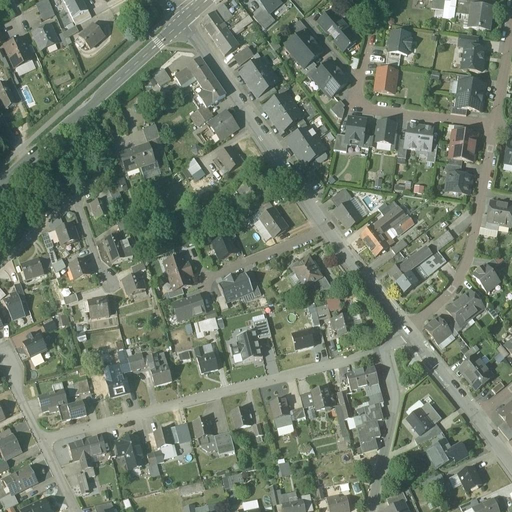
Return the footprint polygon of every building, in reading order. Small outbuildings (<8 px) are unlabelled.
[(46,0),(35,6),(44,22),(54,16),(47,0),(46,0)] [(61,0),(72,21),(88,13),(81,0),(61,0)] [(277,0),(253,0),(263,10),(267,15),(268,15),(281,4),(277,0)] [(435,11),(443,13),(444,3),(444,0),(432,0),(431,11),(435,11)] [(453,21),(454,15),(456,2),(456,0),(450,0),(450,4),(444,3),(443,13),(442,20),(442,21),(453,23),(453,21)] [(490,11),(492,11),(494,2),(491,0),(472,0),(472,4),(473,5),(472,8),(490,11)] [(464,3),(456,2),(454,15),(470,18),(471,18),(472,8),(473,5),(472,4),(464,3)] [(233,20),(222,7),(214,14),(223,27),(233,20)] [(342,13),(345,17),(352,12),(348,7),(342,13)] [(468,31),(488,33),(490,20),(489,20),(490,11),(472,8),(471,18),(470,18),(468,31)] [(263,10),(252,19),(264,32),(275,23),(268,15),(267,15),(263,10)] [(434,18),(442,20),(443,13),(435,11),(434,18)] [(91,19),(88,13),(72,21),(75,27),(91,19)] [(329,35),(332,38),(344,27),(332,13),(318,24),(328,36),(329,35)] [(201,25),(213,42),(227,33),(223,27),(214,14),(201,25)] [(462,30),(468,31),(470,18),(454,15),(453,21),(463,22),(462,30)] [(223,27),(227,33),(236,26),(240,23),(236,17),(233,20),(223,27)] [(248,17),(240,23),(236,26),(239,29),(240,28),(241,30),(252,22),(248,17)] [(305,33),(307,32),(299,22),(292,29),(300,38),(305,33)] [(66,32),(74,28),(72,24),(64,28),(66,32)] [(231,38),(240,31),(239,29),(236,26),(227,33),(231,38)] [(84,48),(88,52),(103,39),(92,27),(77,40),(84,48)] [(357,42),(344,27),(332,38),(335,41),(334,42),(343,53),(357,42)] [(33,36),(41,53),(58,45),(50,28),(33,36)] [(62,35),(65,41),(78,34),(74,28),(66,32),(62,35)] [(231,38),(227,33),(213,42),(224,58),(238,48),(231,38)] [(286,49),(295,59),(313,44),(305,33),(300,38),(286,49)] [(400,56),(407,57),(407,52),(410,52),(411,42),(409,42),(410,37),(392,34),(388,55),(400,56)] [(65,41),(62,35),(59,37),(64,49),(67,47),(65,41)] [(465,49),(476,50),(477,39),(460,37),(458,48),(465,49)] [(80,52),(84,48),(77,40),(73,44),(80,52)] [(5,49),(15,70),(32,62),(22,41),(5,49)] [(270,47),(275,53),(280,49),(276,43),(270,47)] [(322,54),(313,44),(295,59),(304,70),(312,63),(322,54)] [(233,58),(240,68),(252,58),(246,49),(233,58)] [(468,72),(481,74),(484,51),(476,50),(465,49),(463,64),(461,66),(460,69),(463,73),(466,73),(468,72)] [(386,66),(399,68),(400,56),(388,55),(387,55),(386,66)] [(5,59),(0,61),(6,72),(10,70),(5,59)] [(350,67),(352,71),(355,71),(358,62),(352,60),(350,67)] [(193,78),(197,84),(210,75),(200,61),(187,69),(193,78)] [(241,76),(249,87),(270,73),(262,61),(241,76)] [(36,71),(32,62),(15,70),(19,79),(36,71)] [(312,63),(304,70),(300,73),(305,78),(306,77),(315,69),(316,68),(312,63)] [(321,89),(321,90),(339,74),(331,64),(319,74),(312,79),(315,83),(321,89)] [(396,75),(397,75),(398,68),(380,66),(379,72),(396,74),(396,75)] [(174,78),(180,88),(193,78),(187,69),(174,78)] [(319,74),(315,69),(306,77),(310,82),(312,79),(319,74)] [(152,78),(160,88),(170,81),(163,70),(152,78)] [(375,93),(393,96),(396,75),(396,74),(379,72),(378,72),(375,93)] [(278,84),(270,73),(249,87),(256,99),(278,84)] [(439,74),(431,73),(429,83),(438,84),(439,74)] [(348,84),(339,74),(321,90),(330,100),(348,84)] [(11,83),(14,88),(19,86),(13,75),(9,77),(11,83)] [(197,84),(204,94),(213,106),(225,98),(210,75),(197,84)] [(68,76),(53,83),(56,88),(71,82),(68,76)] [(460,83),(470,85),(471,79),(455,76),(454,83),(460,84),(460,83)] [(6,85),(16,107),(22,104),(14,88),(11,83),(6,85)] [(316,93),(321,89),(315,83),(311,86),(316,93)] [(448,96),(458,97),(460,84),(454,83),(450,83),(448,96)] [(460,84),(458,97),(482,100),(484,87),(470,85),(460,83),(460,84)] [(0,100),(6,112),(16,107),(6,85),(5,85),(0,87),(0,100)] [(204,94),(198,98),(204,108),(206,111),(206,110),(213,106),(204,94)] [(264,111),(272,122),(294,108),(286,96),(264,111)] [(480,114),(482,100),(458,97),(456,110),(466,112),(480,114)] [(199,112),(204,108),(198,98),(193,102),(199,112)] [(338,120),(341,121),(344,112),(342,110),(344,109),(340,103),(330,111),(338,120)] [(190,118),(198,129),(212,119),(206,110),(206,111),(204,108),(199,112),(190,118)] [(301,119),(294,108),(272,122),(280,133),(301,119)] [(450,116),(466,118),(466,112),(456,110),(451,109),(450,116)] [(216,136),(220,142),(236,130),(230,122),(231,122),(226,114),(207,128),(214,138),(216,136)] [(361,149),(362,149),(364,138),(366,121),(348,119),(345,138),(344,147),(347,147),(361,149)] [(392,147),(392,148),(394,138),(395,126),(378,124),(375,140),(375,145),(392,147)] [(142,131),(145,138),(157,133),(155,127),(142,131)] [(407,151),(417,153),(420,129),(408,127),(406,141),(406,140),(405,143),(404,151),(407,151)] [(288,144),(295,156),(317,141),(309,129),(288,144)] [(432,131),(420,129),(417,153),(427,154),(430,154),(431,147),(431,144),(430,144),(432,131)] [(160,140),(157,133),(145,138),(147,144),(152,143),(160,140)] [(453,133),(451,147),(474,151),(476,137),(466,135),(453,133)] [(333,153),(346,155),(347,147),(344,147),(345,138),(337,137),(337,139),(333,153)] [(361,151),(368,152),(368,149),(370,139),(364,138),(362,149),(361,149),(361,151)] [(391,152),(398,153),(399,142),(400,138),(394,138),(392,148),(392,147),(391,152)] [(163,150),(160,140),(152,143),(155,153),(163,150)] [(303,167),(314,159),(317,164),(320,165),(326,161),(326,158),(323,153),(325,152),(317,141),(295,156),(303,167)] [(405,143),(399,142),(398,153),(397,160),(405,161),(407,151),(404,151),(405,143)] [(195,146),(191,152),(197,157),(202,150),(195,146)] [(148,147),(134,152),(140,169),(154,165),(148,147)] [(426,164),(434,165),(437,147),(431,147),(430,154),(427,154),(426,161),(426,164)] [(472,165),(474,151),(451,147),(449,161),(462,163),(472,165)] [(217,158),(228,175),(242,166),(241,165),(242,164),(238,157),(236,158),(230,149),(217,158)] [(125,174),(140,169),(134,152),(119,157),(125,174)] [(427,154),(417,153),(416,159),(426,161),(427,154)] [(186,170),(188,173),(197,166),(193,161),(185,168),(186,170)] [(154,165),(140,169),(144,182),(160,177),(156,164),(154,165)] [(511,166),(504,165),(502,173),(511,174),(511,166)] [(200,171),(197,166),(188,173),(192,177),(200,171)] [(460,177),(461,169),(448,167),(445,167),(444,174),(447,176),(448,176),(460,177)] [(188,173),(186,170),(181,173),(187,181),(192,177),(188,173)] [(455,198),(458,198),(460,196),(468,198),(470,185),(468,185),(469,179),(460,177),(448,176),(446,186),(448,186),(450,188),(449,195),(453,195),(455,198)] [(123,180),(115,182),(119,194),(127,191),(123,180)] [(375,181),(374,189),(381,190),(382,182),(375,181)] [(237,194),(247,209),(264,197),(253,182),(237,194)] [(414,187),(413,195),(423,197),(424,189),(414,187)] [(331,201),(339,212),(349,205),(347,204),(352,201),(344,191),(331,201)] [(94,198),(96,205),(104,202),(110,200),(108,193),(94,198)] [(354,199),(352,201),(347,204),(349,205),(360,221),(367,216),(354,199)] [(113,207),(110,200),(104,202),(106,209),(113,207)] [(330,201),(338,213),(339,212),(331,201),(330,201)] [(90,207),(95,223),(109,218),(106,209),(104,202),(96,205),(90,207)] [(488,217),(486,225),(498,227),(502,206),(490,203),(488,217)] [(380,214),(383,219),(397,209),(393,204),(386,209),(380,214)] [(336,215),(347,231),(360,221),(349,205),(339,212),(338,213),(336,215)] [(511,218),(511,207),(502,206),(498,227),(510,229),(511,218)] [(386,222),(380,227),(386,234),(391,230),(405,219),(397,209),(383,219),(386,222)] [(259,222),(271,240),(285,231),(273,211),(262,218),(258,220),(259,222)] [(246,221),(250,228),(259,222),(258,220),(262,218),(259,213),(246,221)] [(480,230),(485,231),(486,225),(488,217),(482,216),(480,230)] [(116,225),(120,237),(132,233),(127,218),(116,225)] [(391,230),(397,238),(413,225),(407,218),(405,219),(391,230)] [(367,248),(386,234),(380,227),(378,223),(359,238),(367,248)] [(497,233),(498,227),(486,225),(485,231),(497,233)] [(59,242),(61,248),(77,242),(75,234),(74,234),(71,227),(55,232),(59,242)] [(229,238),(230,241),(235,239),(231,227),(225,230),(228,238),(229,238)] [(391,230),(386,234),(392,242),(397,238),(391,230)] [(485,231),(480,230),(479,236),(496,239),(497,233),(485,231)] [(55,232),(48,235),(51,245),(59,242),(55,232)] [(393,245),(392,242),(386,234),(367,248),(375,259),(393,245)] [(53,249),(51,245),(48,235),(41,237),(46,251),(53,249)] [(433,247),(437,253),(453,241),(449,235),(433,247)] [(103,244),(109,259),(124,253),(121,244),(118,238),(103,244)] [(212,245),(219,261),(236,255),(230,241),(229,238),(228,238),(212,245)] [(391,251),(395,257),(407,248),(402,242),(391,251)] [(126,243),(121,244),(124,253),(109,259),(112,267),(131,259),(126,243)] [(426,252),(431,259),(433,257),(438,254),(437,253),(433,247),(426,252)] [(418,256),(419,258),(424,264),(431,259),(426,252),(425,250),(418,256)] [(165,264),(176,260),(173,251),(162,255),(165,264)] [(434,259),(441,267),(446,264),(439,255),(434,259)] [(418,256),(408,263),(410,266),(419,258),(418,256)] [(43,258),(46,268),(51,266),(48,257),(43,258)] [(434,259),(433,257),(431,259),(424,264),(419,268),(427,278),(441,267),(434,259)] [(164,264),(168,279),(190,271),(187,265),(184,266),(182,258),(176,260),(165,264),(164,264)] [(419,268),(424,264),(419,258),(410,266),(414,271),(419,268)] [(301,284),(305,290),(312,286),(321,280),(321,279),(308,260),(292,270),(295,274),(297,278),(295,279),(298,284),(300,283),(301,284)] [(395,285),(414,271),(410,266),(408,263),(406,260),(387,274),(395,285)] [(20,268),(25,283),(43,276),(38,261),(20,268)] [(492,261),(485,267),(496,280),(500,277),(495,270),(497,267),(492,261)] [(74,274),(77,282),(90,278),(84,262),(68,267),(71,275),(74,274)] [(52,267),(54,274),(63,269),(59,263),(52,267)] [(130,269),(133,278),(138,277),(146,274),(142,263),(130,269)] [(472,277),(486,294),(499,284),(496,280),(485,267),(472,277)] [(414,271),(422,282),(427,278),(419,268),(414,271)] [(192,278),(190,271),(168,279),(173,292),(173,293),(182,290),(191,287),(188,279),(192,278)] [(422,282),(414,271),(395,285),(403,296),(422,282)] [(297,278),(295,274),(287,279),(294,289),(301,284),(300,283),(298,284),(295,279),(297,278)] [(236,276),(230,278),(239,299),(252,293),(250,286),(245,275),(237,279),(236,276)] [(124,289),(127,298),(144,292),(141,283),(140,284),(138,277),(133,278),(123,282),(125,289),(124,289)] [(225,304),(239,299),(230,278),(224,281),(225,284),(217,287),(222,297),(225,304)] [(312,286),(317,294),(331,290),(323,278),(321,279),(321,280),(312,286)] [(46,283),(52,301),(62,298),(56,280),(50,281),(46,283)] [(252,293),(254,299),(261,297),(255,284),(250,286),(252,293)] [(16,294),(20,304),(26,302),(20,286),(14,288),(16,295),(16,294)] [(167,294),(169,301),(183,296),(182,290),(173,293),(173,292),(167,294)] [(241,305),(254,299),(252,293),(239,299),(241,305)] [(469,293),(457,303),(471,320),(483,310),(477,302),(469,293)] [(3,303),(12,322),(24,318),(20,304),(16,294),(16,295),(9,297),(11,300),(3,303)] [(65,307),(66,308),(79,303),(76,296),(63,300),(65,307)] [(172,306),(178,323),(204,315),(198,297),(172,306)] [(216,300),(221,312),(228,310),(225,304),(222,297),(216,300)] [(324,301),(325,303),(327,314),(341,310),(338,298),(324,301)] [(483,310),(485,312),(490,308),(482,299),(477,302),(483,310)] [(55,310),(65,307),(63,300),(52,304),(55,310)] [(88,313),(90,321),(108,317),(105,302),(93,304),(93,303),(86,304),(88,313)] [(314,306),(316,313),(318,321),(328,318),(327,314),(325,303),(314,306)] [(460,329),(471,320),(457,303),(446,312),(454,321),(460,329)] [(307,307),(309,315),(316,313),(314,306),(307,307)] [(491,310),(487,313),(493,321),(498,318),(491,310)] [(319,327),(318,321),(316,313),(309,315),(312,329),(319,327)] [(349,317),(352,328),(362,326),(359,315),(349,317)] [(64,316),(56,318),(58,329),(70,326),(68,318),(65,319),(64,316)] [(335,331),(337,338),(353,334),(352,328),(349,317),(330,322),(332,331),(335,331)] [(201,323),(203,330),(216,326),(215,321),(214,319),(201,323)] [(221,319),(215,321),(216,326),(217,330),(224,328),(221,319)] [(424,329),(438,346),(450,336),(445,329),(437,319),(424,329)] [(266,320),(253,324),(255,333),(257,342),(271,338),(266,320)] [(454,321),(449,325),(457,334),(462,331),(460,329),(454,321)] [(43,327),(46,334),(56,328),(53,322),(43,327)] [(195,325),(198,336),(217,331),(217,330),(216,326),(203,330),(201,323),(195,325)] [(457,334),(449,325),(445,329),(450,336),(454,340),(458,336),(457,334)] [(84,333),(75,335),(77,344),(87,341),(84,333)] [(243,364),(262,360),(257,342),(255,333),(236,338),(237,345),(228,347),(231,358),(232,357),(240,355),(242,363),(243,364)] [(293,343),(295,352),(312,348),(308,333),(294,336),(291,337),(293,343)] [(22,345),(30,360),(39,355),(46,351),(39,336),(34,339),(32,335),(26,338),(28,342),(22,345)] [(450,336),(438,346),(442,351),(454,341),(454,340),(450,336)] [(211,344),(218,369),(222,368),(215,343),(211,344)] [(499,355),(503,360),(508,356),(499,345),(494,349),(499,355)] [(201,349),(203,358),(212,355),(210,347),(201,349)] [(194,351),(196,359),(203,358),(201,349),(194,351)] [(463,356),(467,361),(476,353),(472,349),(463,356)] [(117,354),(119,361),(127,359),(125,352),(117,354)] [(177,356),(179,362),(190,360),(188,353),(177,356)] [(39,355),(30,360),(34,367),(43,363),(39,355)] [(107,365),(110,364),(108,355),(100,357),(102,366),(107,365)] [(142,355),(134,357),(138,371),(146,369),(142,355)] [(163,355),(155,357),(157,366),(161,365),(162,369),(166,368),(163,355)] [(212,355),(203,358),(196,359),(200,375),(216,371),(212,355)] [(234,365),(242,363),(240,355),(232,357),(234,365)] [(504,360),(503,360),(499,355),(493,360),(497,366),(504,360)] [(132,358),(127,359),(130,373),(138,371),(134,357),(132,358)] [(150,373),(162,369),(161,365),(157,366),(155,357),(146,359),(150,373)] [(458,370),(467,381),(484,367),(479,362),(475,357),(458,370)] [(485,357),(479,362),(484,367),(489,363),(485,357)] [(123,375),(130,373),(127,359),(119,361),(123,375)] [(119,367),(112,369),(115,381),(122,379),(119,367)] [(493,378),(484,367),(467,381),(475,392),(493,378)] [(170,383),(166,368),(162,369),(150,373),(154,387),(170,383)] [(124,379),(122,379),(115,381),(112,369),(108,370),(104,372),(111,399),(128,394),(124,379)] [(350,392),(364,389),(377,385),(373,370),(346,377),(341,378),(342,384),(347,383),(350,392)] [(73,385),(76,397),(89,393),(86,381),(73,385)] [(491,391),(495,396),(504,388),(500,383),(491,391)] [(52,387),(54,394),(63,392),(61,385),(52,387)] [(70,398),(76,397),(73,385),(67,387),(70,398)] [(364,389),(369,408),(376,406),(381,405),(383,405),(377,385),(364,389)] [(314,407),(316,413),(332,408),(329,398),(328,398),(326,390),(311,394),(314,407)] [(62,423),(70,421),(67,408),(67,407),(63,392),(54,394),(58,412),(62,423)] [(340,407),(341,407),(348,405),(344,393),(337,395),(340,407)] [(49,415),(58,412),(54,394),(37,399),(41,414),(48,412),(49,415)] [(299,397),(302,410),(314,407),(311,394),(299,397)] [(270,405),(274,421),(289,417),(285,401),(270,405)] [(406,413),(410,418),(418,412),(423,408),(419,402),(406,413)] [(82,403),(67,407),(67,408),(70,421),(86,417),(82,403)] [(505,423),(510,429),(510,428),(511,426),(511,403),(498,415),(505,423)] [(351,420),(348,405),(341,407),(345,422),(351,420)] [(423,408),(418,412),(432,428),(434,427),(440,422),(427,405),(423,408)] [(381,421),(378,410),(376,406),(369,408),(363,410),(365,418),(359,419),(364,437),(358,438),(362,456),(376,452),(373,441),(379,439),(375,423),(381,421)] [(334,408),(338,423),(344,422),(345,422),(341,407),(340,407),(334,408)] [(231,415),(235,431),(250,427),(246,411),(231,415)] [(424,435),(432,428),(418,412),(410,418),(406,422),(419,438),(419,439),(424,435)] [(291,426),(289,417),(274,421),(276,430),(291,426)] [(196,441),(197,441),(206,438),(211,437),(207,421),(192,424),(196,441)] [(348,438),(344,422),(338,423),(342,439),(348,438)] [(497,429),(509,442),(511,439),(511,430),(510,428),(510,429),(505,423),(497,429)] [(186,426),(175,429),(178,444),(179,445),(191,442),(186,426)] [(294,435),(291,426),(276,430),(279,439),(294,435)] [(432,428),(424,435),(430,441),(441,436),(441,435),(441,436),(434,427),(432,428)] [(169,430),(172,445),(178,444),(175,429),(169,430)] [(0,434),(0,438),(2,442),(12,437),(9,430),(0,434)] [(169,430),(153,434),(158,451),(160,450),(173,447),(172,445),(169,430)] [(215,444),(219,457),(234,453),(230,435),(214,439),(215,444)] [(416,448),(430,441),(424,435),(419,439),(419,438),(414,442),(416,448)] [(2,442),(0,442),(0,453),(3,460),(4,459),(20,451),(13,436),(12,437),(2,442)] [(445,443),(441,436),(430,441),(416,448),(422,458),(425,456),(431,453),(431,451),(444,443),(445,443)] [(206,438),(208,446),(215,444),(214,439),(211,437),(206,438)] [(100,438),(86,442),(90,459),(105,455),(100,438)] [(126,464),(128,472),(141,469),(139,460),(142,459),(137,438),(120,442),(120,443),(115,444),(118,458),(124,457),(126,464)] [(208,446),(206,438),(197,441),(198,448),(208,446)] [(82,472),(85,472),(93,470),(90,459),(86,442),(68,447),(72,463),(79,462),(83,461),(84,465),(80,466),(82,472)] [(443,467),(453,461),(455,460),(450,452),(444,443),(431,451),(431,453),(437,462),(439,461),(443,467)] [(301,451),(307,456),(312,450),(306,445),(301,451)] [(460,446),(450,452),(455,460),(453,461),(454,464),(466,457),(460,446)] [(173,447),(160,450),(161,453),(163,461),(176,457),(174,447),(173,447)] [(20,451),(4,459),(5,462),(22,454),(20,451)] [(161,453),(153,455),(156,466),(164,464),(163,461),(161,453)] [(431,453),(425,456),(435,472),(441,469),(437,462),(431,453)] [(149,468),(156,466),(153,455),(146,457),(149,467),(149,468)] [(0,464),(0,474),(9,470),(5,462),(0,464)] [(156,466),(158,474),(169,471),(167,463),(164,464),(156,466)] [(275,467),(278,479),(291,477),(288,464),(275,467)] [(147,468),(150,476),(158,474),(156,466),(149,468),(149,467),(147,468)] [(29,469),(8,479),(14,491),(16,495),(37,485),(29,469)] [(462,486),(466,494),(481,487),(472,469),(457,477),(462,486)] [(95,478),(93,470),(85,472),(87,479),(95,478)] [(76,476),(81,497),(88,495),(83,474),(76,476)] [(242,474),(232,477),(234,485),(243,482),(242,474)] [(426,482),(429,490),(444,483),(440,476),(426,482)] [(235,489),(234,485),(232,477),(221,479),(224,490),(235,489)] [(453,491),(462,486),(457,477),(448,481),(453,491)] [(9,494),(14,491),(8,479),(3,481),(9,494)] [(179,489),(180,497),(201,492),(200,484),(179,489)] [(315,490),(317,502),(323,501),(321,488),(315,490)] [(269,492),(272,505),(278,504),(275,490),(269,492)] [(0,500),(0,502),(5,511),(13,508),(18,505),(13,494),(0,500)] [(385,502),(390,511),(403,505),(406,503),(402,494),(385,502)] [(301,501),(303,511),(310,511),(312,511),(308,497),(300,499),(301,501)] [(326,500),(328,511),(348,511),(346,498),(331,501),(331,499),(326,500)] [(50,511),(45,501),(29,509),(30,511),(50,511)] [(282,503),(283,511),(303,511),(301,501),(287,504),(287,502),(282,503)] [(468,511),(471,511),(478,508),(475,501),(459,509),(460,511),(468,511)] [(497,511),(492,501),(478,508),(480,511),(497,511)] [(242,505),(243,511),(248,511),(258,510),(256,502),(242,505)]
